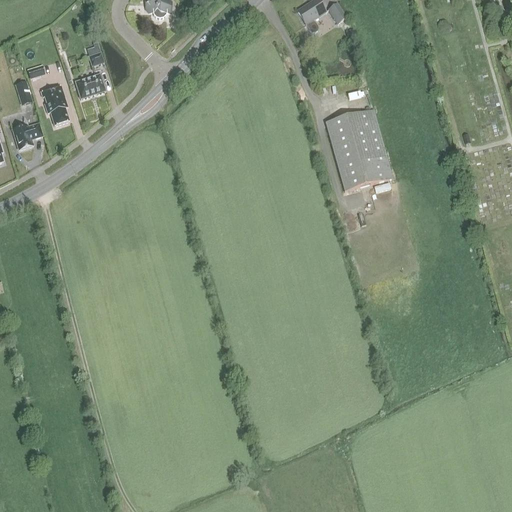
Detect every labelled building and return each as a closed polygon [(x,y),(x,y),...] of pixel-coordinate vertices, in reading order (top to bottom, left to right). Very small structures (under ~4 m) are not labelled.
[(171,3),(168,0),(145,0),(146,2),(149,5),(145,9),(145,11),(148,14),(152,15),(153,18),(156,21),(159,22),(163,21),(166,18),(167,15),(171,15),(171,3)] [(318,27),(314,21),(326,13),(317,0),(316,0),(297,13),(310,33),(313,34),(316,34),(318,33),(319,30),(318,27)] [(347,19),(337,5),(328,11),(338,25),(347,19)] [(98,53),(89,55),(90,58),(88,59),(91,69),(104,65),(101,55),(99,55),(98,53)] [(28,73),(30,81),(45,77),(42,68),(28,73)] [(105,94),(100,77),(75,85),(81,102),(105,94)] [(26,84),(16,87),(22,107),(32,104),(26,84)] [(41,95),(43,100),(44,100),(46,107),(45,107),(48,116),(50,115),(54,129),(69,124),(65,110),(67,110),(60,88),(41,95)] [(393,181),(373,111),(325,125),(344,194),(393,181)] [(12,132),(19,153),(33,148),(31,141),(33,140),(34,141),(42,139),(39,126),(27,130),(27,128),(12,132)]
